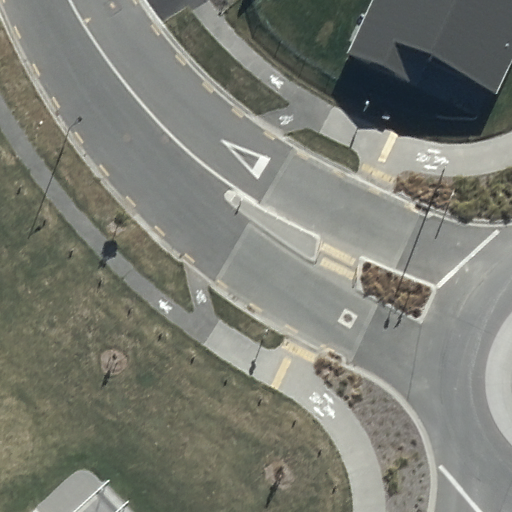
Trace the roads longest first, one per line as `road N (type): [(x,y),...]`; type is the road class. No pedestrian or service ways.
road 1 (residential): [(451,368),(250,263),(186,210),(157,130)]
road 2 (residential): [(157,130),(256,157),(386,231),(505,272)]
road 3 (residential): [(157,130),(69,0)]
